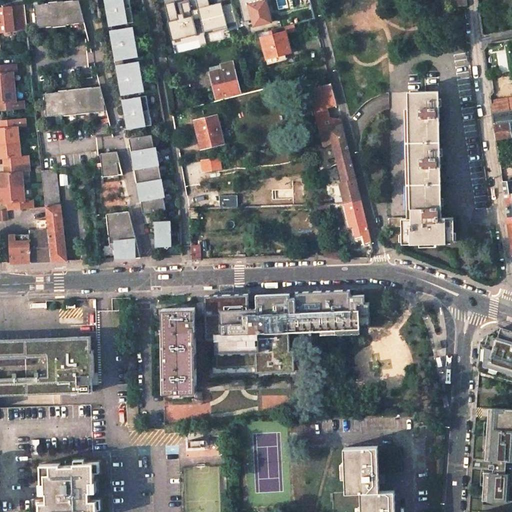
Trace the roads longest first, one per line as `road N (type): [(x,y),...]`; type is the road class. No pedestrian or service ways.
road 1 (residential): [(382,270),(0,282)]
road 2 (residential): [(510,310),(470,0)]
road 3 (residential): [(314,0),(382,270)]
road 4 (residential): [(452,511),(464,329),(476,299)]
